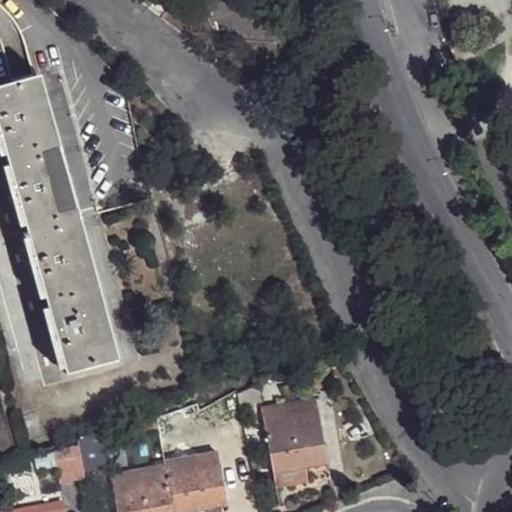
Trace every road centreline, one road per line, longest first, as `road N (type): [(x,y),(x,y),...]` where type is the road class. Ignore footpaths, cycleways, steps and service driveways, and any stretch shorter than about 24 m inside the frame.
road 1 (residential): [(111,0),(290,159),(374,373),(439,489),(467,511)]
road 2 (tertiary): [(359,0),(407,132),(511,317)]
road 3 (unknown): [(0,249),(40,370)]
